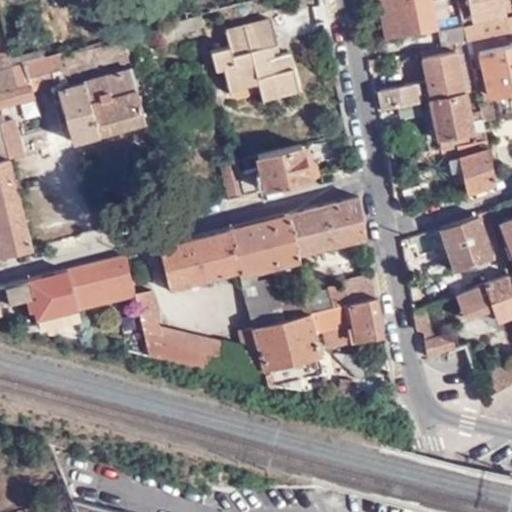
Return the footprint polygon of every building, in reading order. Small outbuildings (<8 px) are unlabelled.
[(382,0),(388,36),(439,26),(434,0),(382,0)] [(471,0),(474,17),(507,11),(505,0),(471,0)] [(256,82),(259,92),(261,100),(298,89),(288,49),(274,54),(271,43),(276,41),(269,14),(223,27),(227,45),(208,49),(214,69),(223,67),(228,89),(256,82)] [(466,24),(469,40),(511,30),(509,15),(466,24)] [(206,30),(202,17),(124,36),(129,48),(164,39),(168,45),(183,41),(182,35),(206,30)] [(440,29),(443,45),(469,40),(466,24),(440,29)] [(511,29),(511,30),(469,40),(472,55),(473,61),(483,60),(491,94),(511,90),(511,29)] [(443,45),(423,49),(431,98),(467,90),(478,88),(476,80),(465,82),(461,57),(472,55),(469,40),(443,45)] [(68,86),(59,54),(13,66),(0,68),(0,105),(35,95),(34,88),(53,82),(55,89),(58,89),(72,141),(146,121),(133,68),(68,86)] [(231,99),(259,92),(256,82),(228,89),(231,99)] [(398,105),(419,100),(416,82),(382,90),(385,107),(398,105)] [(467,90),(431,98),(437,136),(467,130),(469,142),(488,138),(483,111),(471,113),(467,90)] [(422,113),(419,100),(398,105),(402,117),(422,113)] [(385,107),(379,109),(382,121),(402,117),(398,105),(385,107)] [(0,126),(4,142),(8,157),(24,154),(15,119),(0,122),(0,126)] [(467,130),(437,136),(439,147),(469,142),(467,130)] [(469,142),(439,147),(417,151),(419,158),(444,153),(445,161),(452,160),(454,171),(464,168),(470,191),(491,185),(496,182),(488,138),(469,142)] [(307,161),(301,143),(256,154),(261,169),(256,170),(259,183),(257,184),(258,190),(319,175),(316,158),(307,161)] [(0,256),(31,249),(8,157),(0,159),(0,256)] [(221,167),(228,198),(244,194),(236,163),(221,167)] [(298,252),(365,234),(358,196),(290,213),(298,252)] [(509,273),(492,209),(442,227),(458,269),(480,262),(488,281),(509,273)] [(239,273),(299,257),(298,252),(290,213),(157,248),(167,288),(237,266),(239,273)] [(511,218),(503,223),(511,246),(511,218)] [(134,253),(124,256),(128,270),(136,267),(134,253)] [(124,256),(69,270),(77,308),(134,296),(128,270),(124,256)] [(69,270),(0,288),(0,303),(27,296),(32,311),(35,310),(38,317),(77,308),(69,270)] [(349,303),(376,297),(372,271),(343,278),(343,282),(307,292),(312,312),(349,303)] [(511,287),(509,273),(488,281),(457,294),(465,316),(494,307),(498,321),(511,313),(511,287)] [(242,285),(252,327),(312,312),(307,292),(305,283),(277,290),(273,279),(242,285)] [(149,356),(269,385),(252,327),(239,330),(242,345),(158,324),(150,292),(134,296),(139,318),(145,342),(149,356)] [(358,340),(385,334),(376,297),(349,303),(354,321),(358,340)] [(269,385),(272,385),(325,371),(317,332),(354,321),(349,303),(312,312),(252,327),(269,385)] [(435,334),(425,306),(415,310),(417,328),(425,331),(426,337),(435,334)] [(77,308),(38,317),(40,328),(79,320),(77,308)] [(129,345),(145,342),(139,318),(123,322),(129,345)] [(426,337),(430,358),(456,349),(450,330),(435,334),(426,337)] [(511,382),(511,359),(477,372),(485,397),(511,382)] [(70,496),(69,495),(10,511),(76,511),(71,498),(70,496)] [(128,511),(70,496),(71,498),(123,511),(128,511)] [(123,511),(71,498),(76,511),(123,511)]
